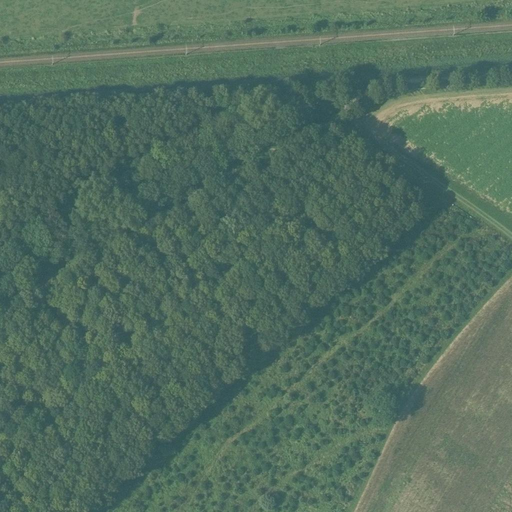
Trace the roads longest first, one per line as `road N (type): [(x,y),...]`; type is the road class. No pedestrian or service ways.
road 1 (track): [(359,511),(427,376),(511,286)]
road 2 (track): [(511,248),(303,99)]
